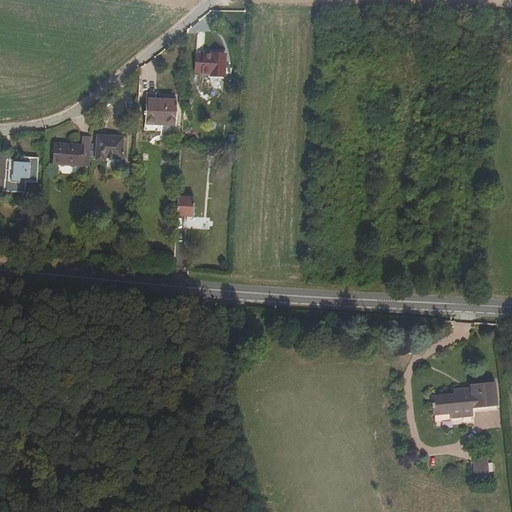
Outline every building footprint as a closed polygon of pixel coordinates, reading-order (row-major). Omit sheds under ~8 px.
[(226,54),(197,53),(196,73),(225,74),(226,54)] [(158,97),(158,93),(151,92),(149,122),(176,123),(177,98),(158,97)] [(125,134),(101,132),(99,153),(124,156),(125,134)] [(85,167),(92,167),(94,137),(85,137),(84,147),(85,167)] [(85,167),(84,147),(58,145),(56,165),(85,167)] [(3,148),(1,176),(5,176),(3,187),(25,189),(27,174),(38,175),(39,154),(21,153),(20,158),(12,157),(12,149),(3,148)] [(180,207),(179,225),(198,226),(199,208),(180,207)] [(498,417),(496,393),(470,393),(467,399),(464,405),(465,412),(468,417),(475,419),(498,417)] [(487,454),(472,454),(473,479),(487,479),(487,454)]
